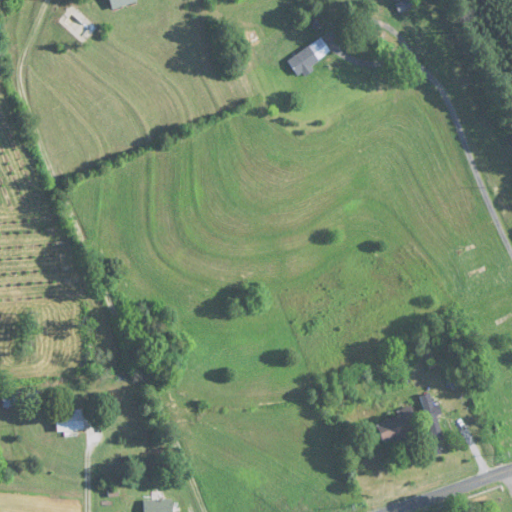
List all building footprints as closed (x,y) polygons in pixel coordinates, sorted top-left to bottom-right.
[(109,0),(113,11),(138,2),(137,0),(109,0)] [(397,7),(400,14),(412,7),(408,0),(397,7)] [(296,74),(331,57),(324,40),(288,58),(296,74)] [(421,397),(434,442),(443,439),(430,394),(421,397)] [(2,395),(2,405),(21,405),(21,395),(2,395)] [(383,444),(419,434),(412,410),(376,420),(383,444)] [(57,431),(84,430),(83,412),(56,414),(57,431)] [(144,500),(143,511),(173,511),(174,500),(144,500)]
